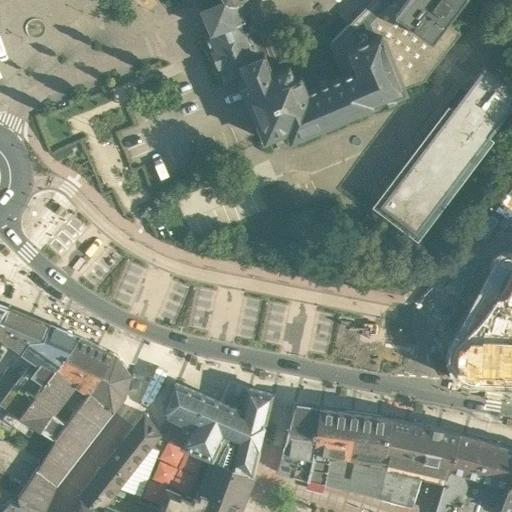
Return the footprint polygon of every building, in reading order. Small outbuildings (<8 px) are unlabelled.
[(431,40),(395,14),(405,0),(372,0),(329,44),(342,76),(352,72),(343,50),(379,35),(402,89),(422,82),(458,34),(444,23),(431,40)] [(405,0),(395,14),(431,40),(444,23),(461,0),(405,0)] [(236,4),(221,2),(201,11),(210,32),(203,35),(210,51),(209,51),(217,69),(224,85),(238,79),(242,77),(237,65),(258,57),(236,4)] [(258,57),(237,65),(242,77),(238,79),(237,82),(238,84),(241,86),(239,86),(262,142),(285,132),(289,142),(404,94),(402,89),(379,35),(343,50),(352,72),(342,76),(330,81),(325,80),(317,83),(316,87),(306,91),(299,77),(293,79),(288,67),(271,74),(263,55),(258,57)] [(511,87),(484,66),(380,203),(418,232),(511,108),(511,87)] [(511,264),(498,264),(498,292),(482,291),(482,319),(466,319),(466,326),(466,349),(449,348),(449,378),(511,379),(511,264)] [(6,306),(0,313),(0,337),(8,343),(19,351),(24,354),(35,339),(39,342),(52,326),(6,306)] [(35,339),(24,354),(27,357),(32,360),(51,374),(79,337),(52,326),(39,342),(35,339)] [(0,337),(0,355),(8,343),(0,337)] [(51,374),(18,417),(38,429),(54,439),(66,423),(51,412),(73,382),(87,393),(114,355),(79,337),(51,374)] [(24,354),(19,351),(12,359),(20,366),(27,357),(24,354)] [(66,423),(54,439),(40,462),(17,495),(12,501),(19,504),(39,511),(43,511),(56,483),(124,395),(130,374),(118,357),(114,355),(87,393),(66,423)] [(51,374),(32,360),(0,401),(0,403),(18,417),(51,374)] [(242,412),(175,383),(165,406),(166,414),(167,417),(190,428),(181,446),(211,458),(252,475),(253,474),(252,473),(259,441),(260,442),(261,440),(262,436),(261,436),(271,394),(248,388),(242,412)] [(18,417),(0,403),(0,407),(3,410),(2,411),(5,412),(2,416),(13,424),(18,417)] [(320,408),(296,404),(277,471),(307,479),(312,462),(314,446),(320,408)] [(391,418),(320,408),(314,446),(330,449),(330,451),(343,453),(343,455),(383,461),(391,418)] [(143,414),(88,485),(107,499),(158,435),(158,432),(145,414),(143,414)] [(429,471),(442,429),(391,418),(383,461),(375,497),(411,506),(421,469),(429,471)] [(26,450),(25,451),(40,462),(54,439),(38,429),(26,450)] [(442,429),(429,471),(438,473),(446,476),(459,433),(451,431),(442,429)] [(511,448),(490,442),(459,433),(446,476),(435,511),(498,511),(508,480),(511,481),(511,475),(511,448)] [(26,450),(7,440),(0,439),(0,487),(17,495),(40,462),(25,451),(26,450)] [(330,449),(314,446),(312,462),(307,479),(307,480),(325,485),(330,451),(330,449)] [(343,453),(330,451),(325,485),(375,497),(383,461),(343,455),(343,453)] [(252,475),(211,458),(202,486),(242,501),(252,475)] [(511,511),(511,475),(511,481),(508,480),(498,511),(511,511)] [(88,485),(79,497),(102,506),(107,499),(88,485)] [(242,501),(202,486),(201,488),(201,489),(196,504),(190,501),(190,500),(168,491),(159,511),(116,511),(102,506),(79,497),(72,511),(238,511),(243,501),(242,501)] [(17,495),(0,487),(0,511),(39,511),(19,504),(12,501),(17,495)]
